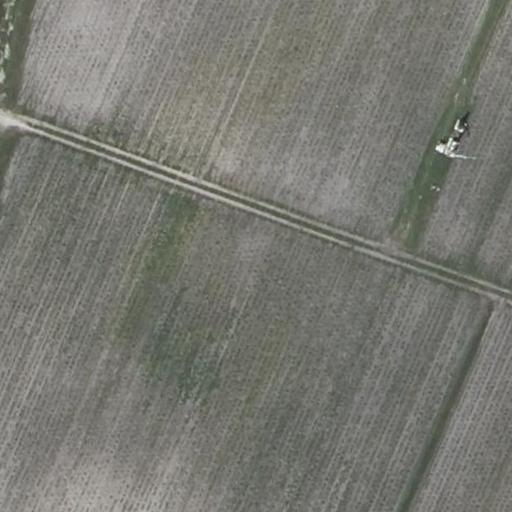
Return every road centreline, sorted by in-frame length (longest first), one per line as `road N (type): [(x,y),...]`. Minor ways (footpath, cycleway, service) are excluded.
road 1 (track): [(0,106),(511,294)]
road 2 (track): [(386,249),(494,0)]
road 3 (track): [(495,288),(401,511)]
